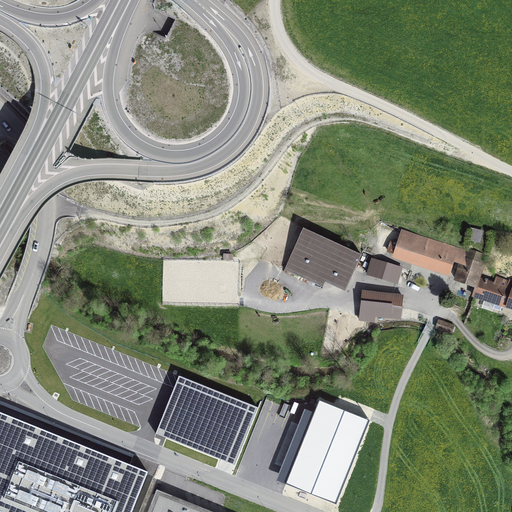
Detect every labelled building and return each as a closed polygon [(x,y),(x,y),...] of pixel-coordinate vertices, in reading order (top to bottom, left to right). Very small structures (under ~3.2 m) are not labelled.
[(484,231),(471,227),(467,241),(480,244),(484,231)] [(362,256),(303,230),(285,271),(323,287),(325,283),(345,292),(362,256)] [(462,266),(467,251),(401,230),(392,259),(450,277),(455,264),(459,265),(462,266)] [(462,266),(459,265),(453,282),(474,289),(477,290),(481,278),(486,263),(481,262),(484,253),(467,248),(467,251),(462,266)] [(403,268),(371,259),(366,276),(398,285),(403,268)] [(477,290),(474,289),(471,298),(511,310),(511,279),(509,279),(509,281),(496,277),(494,282),(481,278),(477,290)] [(404,296),(362,291),(359,321),(375,323),(375,318),(390,320),(391,319),(401,320),(404,296)] [(451,338),(456,326),(438,319),(433,331),(451,338)] [(257,408),(179,377),(156,434),(234,465),(257,408)] [(369,420),(320,400),(286,483),(335,503),(369,420)] [(0,511),(130,511),(147,471),(0,412),(0,511)] [(208,511),(157,491),(148,511),(208,511)]
